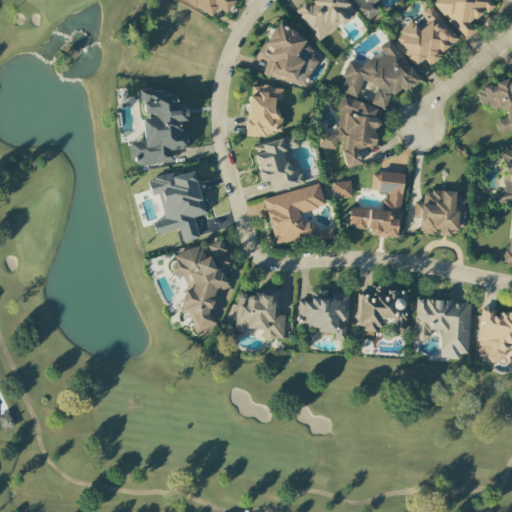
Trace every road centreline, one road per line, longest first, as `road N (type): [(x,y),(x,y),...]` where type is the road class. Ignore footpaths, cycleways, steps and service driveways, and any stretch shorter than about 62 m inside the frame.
road 1 (residential): [(262,0),(239,25),(216,79),(218,132),(252,253),(271,265),(339,259),(511,280)]
road 2 (residential): [(415,127),(434,98),(511,31)]
